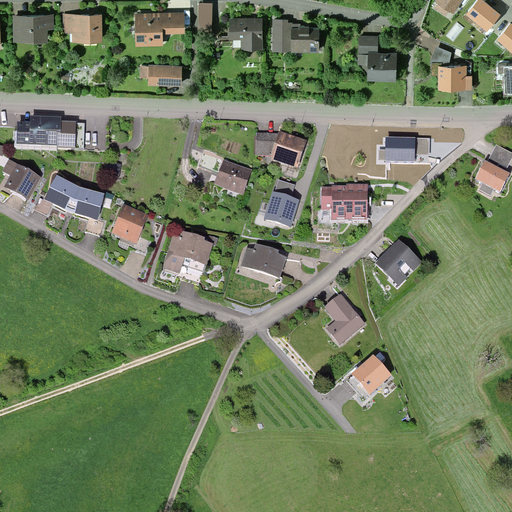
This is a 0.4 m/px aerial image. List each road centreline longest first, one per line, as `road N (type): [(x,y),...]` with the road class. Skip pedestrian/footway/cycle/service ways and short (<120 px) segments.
road 1 (tertiary): [(0,101),(485,117)]
road 2 (residential): [(247,323),(281,314),(358,253),(485,117)]
road 3 (residential): [(247,323),(128,279),(0,207)]
road 4 (track): [(0,413),(247,323)]
road 5 (track): [(169,511),(247,323)]
road 6 (residential): [(272,0),(406,22),(425,0)]
